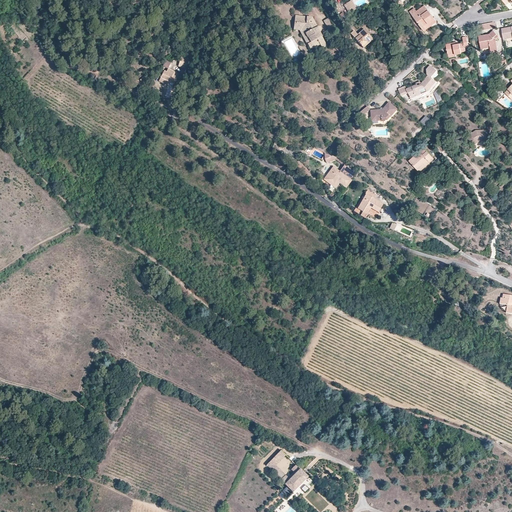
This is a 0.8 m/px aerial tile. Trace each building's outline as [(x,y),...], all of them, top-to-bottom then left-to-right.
[(357,9),(352,0),(349,2),(352,9),(354,11),(357,9)] [(352,9),(349,2),(344,5),(348,11),(352,9)] [(416,11),(411,15),(424,31),(436,22),(424,5),(416,11)] [(312,17),(295,15),(293,30),(299,31),(307,44),(310,50),(320,45),(322,49),(327,46),(320,32),(321,31),(322,30),(322,29),(321,28),(320,27),(318,26),(317,26),(312,17)] [(511,26),(502,28),(503,39),(511,37),(511,26)] [(373,39),(364,29),(354,37),(363,48),(369,43),(373,39)] [(494,38),(497,35),(495,33),(493,31),(489,35),(478,37),(481,49),(482,49),(482,52),(491,50),(491,52),(491,53),(498,51),(496,42),(494,38)] [(452,45),(452,43),(445,44),(448,57),(455,56),(454,55),(461,53),(460,52),(465,51),(464,48),(468,47),(466,37),(462,38),(463,43),(461,43),(456,44),(452,45)] [(428,75),(421,83),(420,84),(417,85),(417,84),(416,84),(412,86),(406,89),(407,93),(408,92),(411,99),(420,95),(429,91),(430,92),(438,83),(431,77),(436,71),(429,65),(426,69),(427,74),(428,75)] [(164,70),(160,78),(169,82),(174,85),(179,74),(168,68),(168,69),(166,72),(164,70)] [(169,82),(160,78),(159,81),(167,86),(169,82)] [(407,93),(406,89),(405,87),(398,90),(400,94),(400,96),(407,93)] [(432,93),(430,92),(429,91),(420,95),(411,99),(412,100),(418,100),(432,93)] [(381,110),(380,110),(370,111),(371,121),(381,120),(381,119),(386,119),(389,116),(390,116),(396,109),(389,102),(382,110),(381,110)] [(370,110),(367,106),(355,117),(356,119),(358,118),(358,119),(370,110)] [(420,121),(426,126),(431,121),(426,116),(420,121)] [(490,140),(489,129),(476,130),(467,137),(473,146),(479,141),(490,140)] [(421,171),(430,162),(434,158),(423,147),(409,161),(420,172),(421,171)] [(334,160),(334,157),(333,155),(333,154),(329,155),(329,157),(325,159),(326,162),(334,160)] [(348,169),(349,167),(333,155),(334,157),(348,169)] [(432,164),(430,162),(421,171),(422,173),(432,164)] [(339,183),(346,188),(352,180),(344,174),(333,166),(329,171),(323,179),(322,178),(320,180),(327,186),(334,192),(336,189),(335,188),(339,183)] [(352,180),(353,179),(352,177),(356,172),(349,167),(348,169),(344,174),(352,180)] [(423,191),(415,186),(411,191),(420,196),(423,191)] [(366,219),(368,215),(366,215),(370,208),(378,212),(383,203),(374,198),(376,194),(367,190),(365,193),(366,194),(357,208),(356,208),(354,211),(366,219)] [(511,296),(503,294),(502,299),(501,299),(500,304),(508,305),(506,314),(511,314),(511,296)] [(293,492),(308,477),(296,464),(291,469),(293,472),(288,477),(276,465),(286,455),(281,450),(266,465),(285,483),(285,484),(293,492)] [(287,487),(283,490),(288,498),(292,495),(287,487)]
